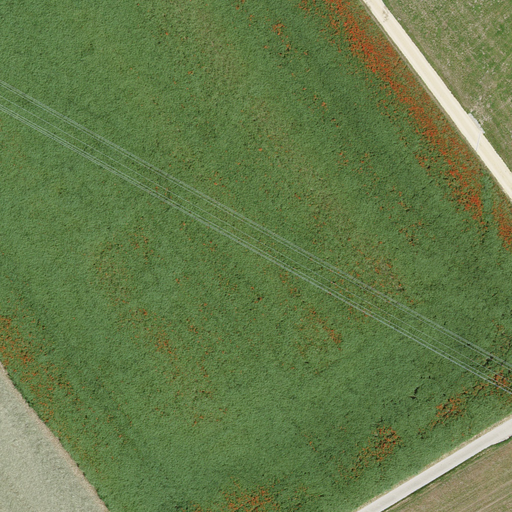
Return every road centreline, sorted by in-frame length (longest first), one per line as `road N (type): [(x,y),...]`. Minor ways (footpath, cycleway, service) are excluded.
road 1 (track): [(511,185),(372,0)]
road 2 (track): [(511,428),(375,511)]
